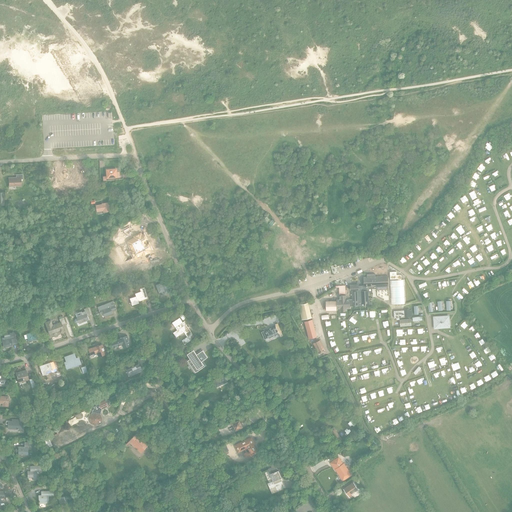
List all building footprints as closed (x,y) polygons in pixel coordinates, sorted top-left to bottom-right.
[(106,170),(107,178),(116,177),(116,169),(106,170)] [(65,173),(55,173),(55,186),(69,186),(70,172),(65,172),(65,173)] [(8,178),(9,186),(21,185),(20,179),(22,179),(22,174),(16,174),(16,177),(8,178)] [(105,212),(109,211),(108,203),(103,203),(103,204),(96,205),(97,210),(104,209),(105,212)] [(134,237),(128,240),(135,255),(142,252),(142,253),(149,250),(148,249),(150,248),(148,243),(146,244),(144,239),(145,238),(143,235),(143,234),(142,233),(141,234),(140,233),(133,236),(134,237)] [(377,288),(377,286),(388,285),(388,276),(363,277),(363,286),(358,286),(358,284),(349,285),(350,290),(352,290),(352,295),(352,296),(353,299),(346,299),(346,295),(340,295),(340,299),(337,300),(326,301),(327,310),(337,310),(337,307),(359,306),(369,305),(369,301),(368,292),(370,292),(373,292),(372,288),(377,288)] [(389,280),(390,303),(405,303),(404,279),(389,280)] [(156,285),(160,295),(169,292),(165,281),(156,285)] [(144,298),(147,297),(145,290),(135,293),(136,296),(129,298),(131,303),(131,304),(132,305),(138,303),(137,299),(143,297),(144,298)] [(107,314),(107,315),(112,313),(111,310),(116,308),(113,301),(105,304),(97,307),(100,314),(103,313),(104,315),(107,314)] [(298,305),(302,320),(311,318),(308,303),(298,305)] [(75,318),(74,320),(74,321),(75,322),(76,323),(78,322),(79,323),(89,320),(87,315),(90,314),(88,307),(84,309),(85,311),(81,312),(82,314),(76,317),(77,318),(75,318)] [(393,311),(394,318),(410,317),(409,310),(393,311)] [(433,329),(449,327),(448,315),(433,316),(433,329)] [(63,317),(63,318),(62,316),(59,317),(59,319),(60,322),(52,325),(50,320),(45,322),(49,334),(59,331),(60,333),(64,331),(63,329),(61,324),(65,323),(63,317)] [(186,324),(184,325),(182,322),(183,322),(180,317),(173,322),(175,327),(178,325),(180,328),(173,332),(176,336),(184,331),(187,336),(182,340),(184,342),(191,338),(189,335),(192,333),(186,324)] [(399,319),(400,327),(411,326),(410,318),(399,319)] [(304,322),(308,339),(317,337),(312,320),(304,322)] [(265,330),(268,338),(278,333),(275,326),(265,330)] [(10,336),(1,338),(3,347),(12,345),(12,343),(13,343),(13,344),(16,343),(13,332),(9,333),(10,336)] [(28,341),(37,339),(35,332),(26,334),(23,335),(24,339),(27,338),(28,341)] [(120,339),(110,342),(112,348),(122,344),(123,347),(130,345),(127,336),(120,338),(120,339)] [(313,344),(317,353),(325,350),(320,340),(313,344)] [(96,346),(88,349),(90,355),(99,352),(100,356),(99,356),(106,354),(102,344),(96,346)] [(193,349),(187,353),(189,356),(191,358),(188,360),(190,364),(193,362),(195,365),(192,367),(195,371),(202,367),(200,365),(202,363),(201,361),(202,360),(207,357),(203,350),(196,354),(195,352),(193,349)] [(75,359),(75,358),(74,354),(65,357),(66,362),(65,362),(67,368),(70,367),(69,366),(74,364),(74,365),(80,363),(78,358),(75,359)] [(138,360),(126,365),(129,371),(130,374),(139,370),(139,371),(142,370),(138,360)] [(55,367),(52,368),(50,362),(39,366),(43,375),(47,374),(46,371),(52,370),(52,372),(56,371),(55,367)] [(16,372),(18,381),(28,379),(26,370),(16,372)] [(214,380),(217,387),(227,381),(223,373),(221,375),(222,377),(214,380)] [(8,398),(7,398),(4,398),(0,397),(0,402),(2,403),(2,406),(8,406),(8,403),(8,398)] [(100,403),(100,405),(102,408),(107,406),(109,405),(109,403),(108,400),(106,399),(104,400),(100,402),(100,403)] [(99,414),(102,408),(100,405),(100,403),(95,406),(91,414),(96,412),(99,414)] [(100,414),(99,414),(96,412),(91,414),(89,418),(91,423),(95,425),(100,424),(102,419),(100,414)] [(18,430),(23,430),(24,419),(12,419),(12,421),(8,421),(8,428),(18,429),(18,430)] [(232,423),(235,430),(243,427),(239,419),(232,423)] [(117,427),(120,430),(127,423),(124,420),(117,427)] [(329,429),(338,442),(342,439),(333,427),(329,429)] [(129,441),(141,452),(148,445),(136,434),(129,441)] [(249,456),(257,452),(252,443),(253,442),(251,437),(235,445),(237,450),(244,447),(247,452),(245,453),(244,454),(244,455),(245,456),(246,456),(247,456),(249,456)] [(32,449),(34,449),(34,444),(32,444),(32,442),(25,442),(25,447),(18,447),(18,454),(28,455),(28,449),(32,449)] [(332,462),(346,482),(353,478),(339,457),(332,462)] [(271,467),(267,468),(273,481),(267,483),(270,489),(275,486),(277,491),(283,489),(280,481),(282,480),(281,477),(274,461),(269,463),(271,467)] [(33,479),(36,479),(36,471),(42,471),(42,465),(31,466),(31,471),(27,471),(27,477),(33,477),(33,479)] [(344,489),(349,497),(353,495),(352,493),(358,489),(354,483),(344,489)] [(39,495),(39,503),(48,503),(48,495),(53,495),(53,491),(41,491),(41,495),(39,495)]
